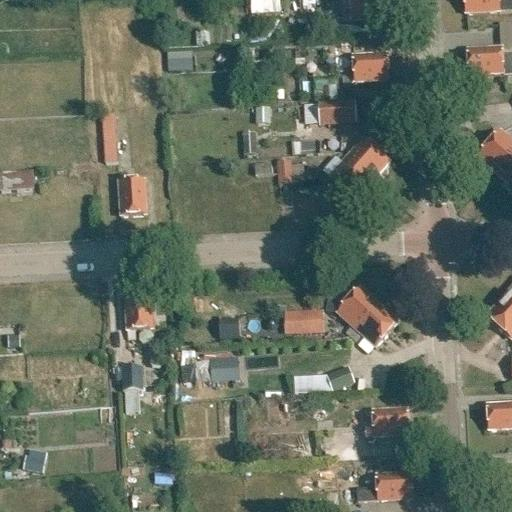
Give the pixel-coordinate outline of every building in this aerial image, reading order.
[(249,0),(251,16),(280,15),(279,0),(249,0)] [(349,0),(351,16),(342,16),(343,24),(351,23),(351,24),(386,22),(384,0),(349,0)] [(511,0),(464,0),(465,17),(500,15),(508,14),(511,14),(511,0)] [(500,51),(467,53),(469,79),(503,77),(503,78),(511,77),(511,26),(499,27),(500,51)] [(354,78),(346,79),(346,86),(354,85),(354,86),(389,84),(388,58),(353,60),(354,78)] [(317,106),(318,129),(358,128),(357,104),(317,106)] [(117,167),(114,119),(102,119),(105,167),(117,167)] [(495,179),(511,160),(511,144),(500,134),(476,161),(495,179)] [(341,156),(373,184),(390,165),(364,142),(352,156),(345,150),(341,156)] [(341,156),(336,161),(342,167),(330,181),(355,204),(373,184),(341,156)] [(511,160),(495,179),(511,194),(511,160)] [(33,174),(0,175),(0,194),(34,193),(33,174)] [(119,186),(120,220),(147,219),(145,184),(127,185),(126,177),(119,177),(119,186)] [(351,330),(345,336),(351,340),(379,308),(360,291),(337,317),(351,330)] [(511,291),(503,301),(511,309),(511,291)] [(151,299),(125,300),(127,335),(128,343),(136,343),(135,334),(153,333),(151,299)] [(511,309),(503,301),(486,321),(511,344),(511,343),(511,309)] [(379,308),(351,340),(356,345),(361,339),(375,351),(399,325),(379,308)] [(325,314),(286,315),(286,340),(326,339),(325,314)] [(19,339),(7,340),(7,351),(20,351),(19,339)] [(210,362),(210,383),(237,383),(237,362),(210,362)] [(143,395),(142,371),(121,371),(122,395),(143,395)] [(332,396),(354,387),(348,371),(326,380),(332,396)] [(511,407),(487,408),(489,435),(511,433),(511,407)] [(374,434),(366,434),(366,441),(375,441),(409,439),(408,413),(373,415),(374,434)] [(355,434),(332,435),(333,449),(332,449),(333,463),(356,462),(355,434)] [(25,460),(23,474),(42,478),(45,463),(29,460),(25,460)] [(492,499),(511,497),(511,471),(491,473),(492,499)] [(377,479),(377,492),(356,493),(357,506),(378,505),(412,503),(411,477),(377,479)]
